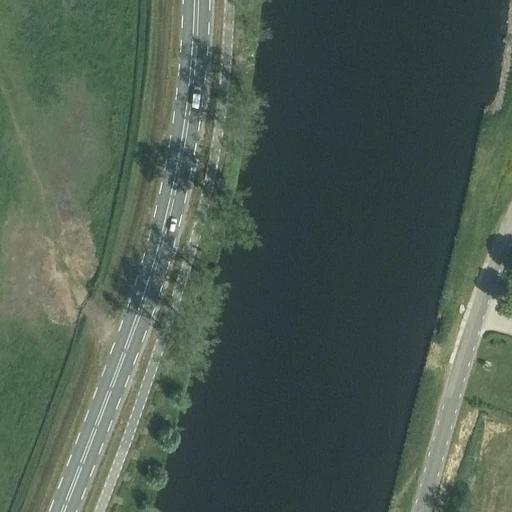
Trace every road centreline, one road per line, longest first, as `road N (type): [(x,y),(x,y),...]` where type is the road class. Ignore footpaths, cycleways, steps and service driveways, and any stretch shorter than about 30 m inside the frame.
road 1 (primary): [(63,511),(164,229),(182,146),(196,0)]
road 2 (unclassified): [(421,511),(471,333),(511,228)]
